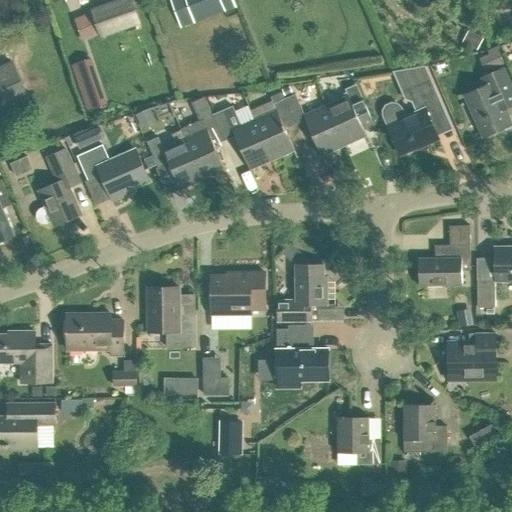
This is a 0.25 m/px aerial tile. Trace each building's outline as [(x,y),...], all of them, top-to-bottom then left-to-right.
[(125,0),(92,12),(100,35),(139,21),(131,0),(125,0)] [(189,0),(197,19),(227,7),(224,0),(189,0)] [(3,43),(9,55),(28,46),(22,34),(3,43)] [(0,111),(29,99),(12,62),(0,67),(0,111)] [(86,84),(95,82),(92,65),(82,67),(86,84)] [(511,92),(502,69),(483,77),(487,86),(465,96),(483,136),(510,124),(500,101),(511,95),(511,92)] [(383,116),(388,125),(387,125),(400,155),(438,138),(437,135),(452,128),(435,90),(431,91),(426,81),(407,90),(417,112),(404,118),(400,108),(396,105),(391,103),(385,106),(383,110),(383,116)] [(349,96),(327,106),(343,144),(366,134),(364,129),(358,114),(368,110),(357,84),(346,89),(349,96)] [(284,99),(296,124),(306,120),(321,153),(343,144),(326,106),(305,115),(296,94),(284,99)] [(255,120),(272,158),(294,149),(285,129),(296,124),(284,99),(274,103),(277,111),(255,120)] [(185,140),(202,178),(225,168),(214,144),(224,140),(213,114),(212,114),(206,100),(194,105),(200,119),(188,125),(189,128),(182,131),(181,129),(180,130),(185,140)] [(213,114),(224,140),(235,135),(250,168),(272,158),(255,120),(242,126),(233,105),(213,114)] [(138,114),(145,129),(160,122),(153,107),(138,114)] [(461,132),(450,136),(459,162),(470,158),(461,132)] [(170,163),(181,188),(202,178),(185,140),(164,149),(159,137),(147,142),(158,168),(170,163)] [(78,156),(88,180),(101,175),(113,201),(127,194),(126,191),(150,180),(136,149),(110,161),(103,145),(78,156)] [(52,221),(55,226),(81,214),(69,187),(80,182),(66,149),(47,158),(58,182),(39,191),(45,206),(39,208),(37,213),(36,216),(38,220),(41,222),(46,224),(52,221)] [(1,181),(0,181),(0,242),(14,236),(3,210),(12,206),(1,181)] [(419,259),(420,287),(462,287),(462,271),(471,271),(470,226),(449,226),(450,245),(435,246),(435,258),(419,259)] [(480,308),(480,318),(495,318),(495,308),(495,283),(511,282),(511,247),(495,247),(495,280),(477,280),(477,308),(480,308)] [(275,309),(275,321),(311,321),(311,305),(328,305),(328,291),(324,291),(324,265),(296,265),(297,300),(289,300),(289,301),(277,301),(277,309),(275,309)] [(212,278),(212,315),(253,314),(253,310),(266,310),(266,273),(238,274),(238,278),(212,278)] [(147,289),(148,332),(167,332),(167,347),(196,347),(196,316),(180,316),(180,289),(147,289)] [(457,309),(461,326),(475,323),(471,306),(457,309)] [(93,317),(68,317),(69,351),(111,350),(111,356),(125,356),(124,321),(112,321),(112,314),(93,314),(93,317)] [(329,381),(328,350),(311,350),(311,340),(291,340),(290,329),(277,329),(278,350),(277,350),(277,381),(277,388),(300,388),(300,381),(329,381)] [(0,363),(21,363),(21,383),(53,383),(52,345),(35,345),(35,332),(21,332),(21,335),(0,335),(0,363)] [(495,377),(495,358),(495,334),(469,334),(469,347),(448,347),(448,377),(484,377),(495,377)] [(251,360),(250,386),(275,386),(275,360),(251,360)] [(137,361),(125,361),(125,374),(115,375),(115,386),(137,386),(137,361)] [(228,378),(204,379),(204,395),(229,394),(228,378)] [(181,379),(181,399),(197,399),(197,379),(181,379)] [(33,397),(43,397),(43,386),(33,386),(33,397)] [(65,415),(82,415),(82,399),(64,399),(65,415)] [(9,417),(0,417),(0,451),(24,451),(24,457),(39,457),(39,426),(56,426),(56,404),(9,405),(9,417)] [(404,440),(404,452),(423,452),(447,452),(447,426),(435,426),(435,404),(404,405),(404,440)] [(358,453),(358,464),(381,464),(381,439),(370,439),(370,417),(338,417),(338,453),(358,453)] [(221,421),(220,454),(239,454),(240,422),(221,421)] [(473,434),(478,446),(503,435),(497,423),(473,434)] [(392,482),(408,482),(409,461),(392,460),(392,482)] [(363,496),(364,496),(381,496),(381,484),(363,484),(363,496)]
